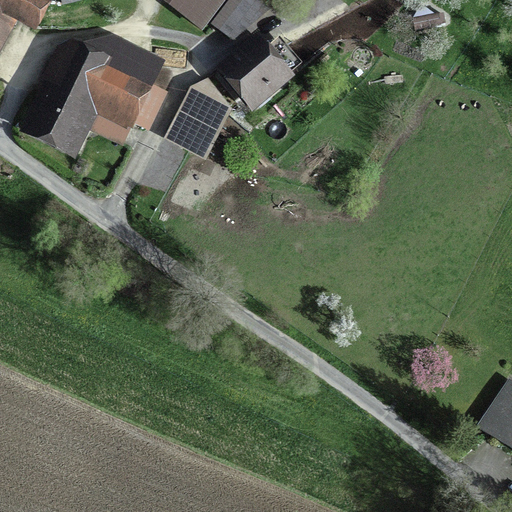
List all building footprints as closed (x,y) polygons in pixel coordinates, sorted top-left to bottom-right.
[(0,0),(0,25),(6,13),(34,27),(46,2),(41,0),(0,0)] [(202,30),(224,0),(173,0),(170,6),(202,30)] [(240,43),(269,0),(228,0),(212,24),(240,43)] [(253,106),(300,67),(276,39),(262,51),(257,44),(224,72),(253,106)] [(32,130),(69,149),(90,105),(143,129),(162,91),(73,48),(32,130)] [(231,110),(207,81),(196,98),(192,96),(170,140),(206,159),(231,110)] [(511,383),(497,403),(505,408),(488,432),(511,448),(511,383)]
